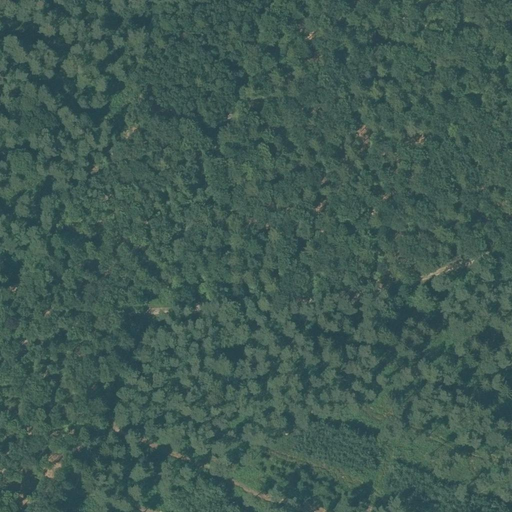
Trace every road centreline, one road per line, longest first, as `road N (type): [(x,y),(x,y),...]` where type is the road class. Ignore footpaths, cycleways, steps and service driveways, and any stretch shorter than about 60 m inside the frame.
road 1 (track): [(73,511),(278,0)]
road 2 (track): [(511,246),(334,298),(154,310),(0,333)]
